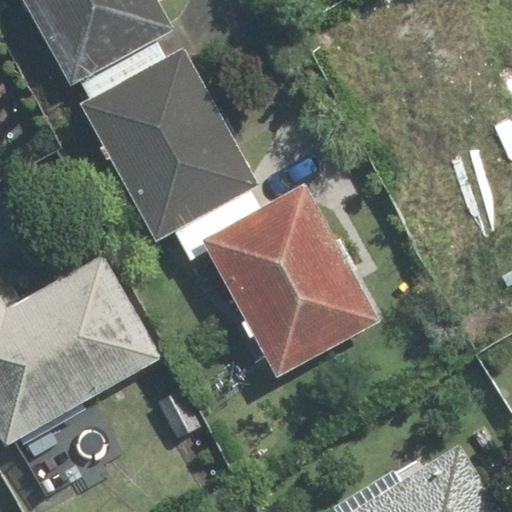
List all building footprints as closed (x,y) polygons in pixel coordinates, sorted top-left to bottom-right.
[(175,0),(48,0),(86,73),(186,22),(175,0)] [(464,0),(381,43),(462,199),(448,206),(473,255),(507,238),(511,235),(511,59),(481,0),(464,0)] [(195,42),(93,95),(165,235),(268,183),(195,42)] [(318,177),(215,232),(290,371),(393,315),(318,177)] [(0,267),(0,402),(21,440),(173,349),(117,249),(23,302),(3,266),(0,267)] [(511,511),(511,508),(469,439),(349,511),(511,511)]
